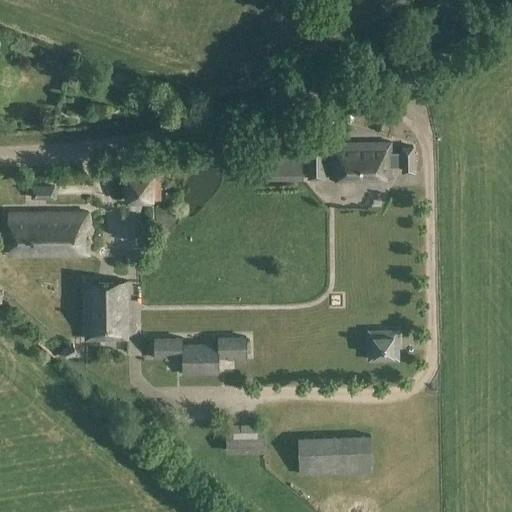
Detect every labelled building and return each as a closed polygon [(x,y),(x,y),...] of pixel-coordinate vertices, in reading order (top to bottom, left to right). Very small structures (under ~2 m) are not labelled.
[(329,141),(306,141),(306,171),(328,171),(329,141)] [(391,167),(390,152),(390,142),(329,143),(330,177),(391,177),(391,167)] [(402,152),(390,152),(391,167),(402,167),(403,172),(413,171),(413,146),(402,146),(402,152)] [(261,153),(261,179),(301,179),(301,152),(261,153)] [(125,201),(152,200),(152,166),(125,166),(125,201)] [(55,185),(31,186),(31,199),(56,198),(55,185)] [(8,213),(9,255),(88,254),(88,212),(8,213)] [(86,339),(127,339),(127,281),(85,281),(86,339)] [(368,360),(398,359),(398,329),(368,330),(368,360)] [(153,356),(181,356),(181,342),(181,336),(153,336),(153,339),(149,339),(149,351),(153,351),(153,356)] [(217,342),(217,356),(245,356),(245,351),(249,351),(249,339),(245,339),(245,336),(217,336),(217,342)] [(217,342),(181,342),(181,356),(181,372),(217,372),(217,356),(217,342)] [(264,425),(225,425),(226,451),(264,450),(264,425)]
